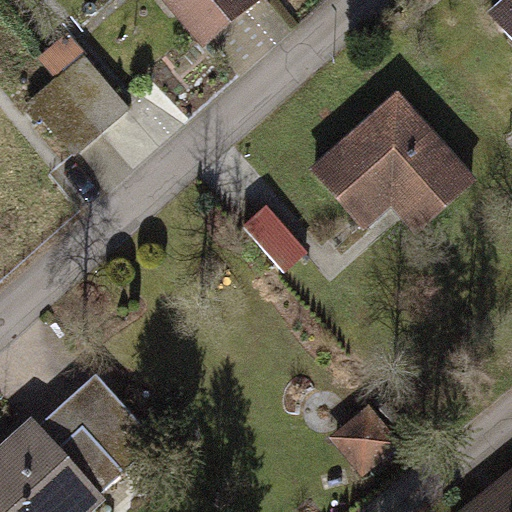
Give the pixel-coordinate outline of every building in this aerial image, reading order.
[(241,1),(240,0),(178,0),(205,31),(241,1)] [(511,0),(494,0),(478,14),(511,54),(511,0)] [(121,107),(77,55),(22,102),(67,154),(121,107)] [(411,234),(470,181),(390,92),(307,167),(358,224),(382,203),(411,234)] [(0,440),(0,511),(79,511),(97,497),(87,486),(143,438),(91,378),(33,429),(25,419),(0,440)] [(360,407),(323,440),(355,477),(393,444),(360,407)] [(511,511),(511,462),(451,511),(511,511)]
